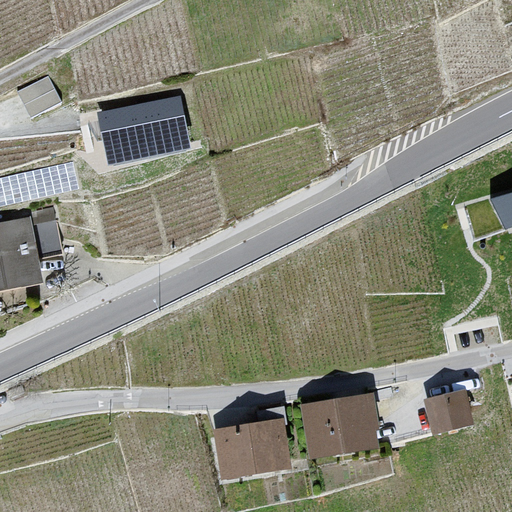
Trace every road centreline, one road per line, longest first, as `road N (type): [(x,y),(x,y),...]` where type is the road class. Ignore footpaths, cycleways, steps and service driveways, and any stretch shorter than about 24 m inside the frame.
road 1 (tertiary): [(0,379),(511,119)]
road 2 (residential): [(511,352),(336,386),(217,402),(97,403),(0,421)]
road 3 (track): [(0,87),(157,0)]
